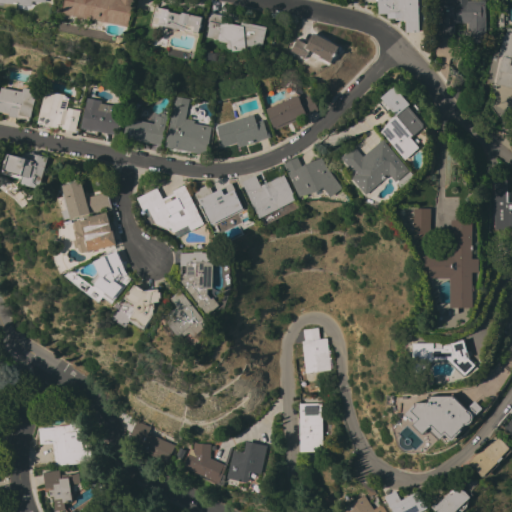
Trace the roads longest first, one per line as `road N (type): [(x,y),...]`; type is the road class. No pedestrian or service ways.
road 1 (residential): [(294,511),(288,344),(307,320),(322,319),(337,334),(355,425),(388,473),(441,477),(511,403),(463,113),(401,45),(338,15)]
road 2 (residential): [(401,45),(301,143),(272,161),(229,171),(191,171),(0,133)]
road 3 (residential): [(201,511),(135,471),(94,393),(0,325)]
road 4 (residential): [(26,511),(20,442),(51,363)]
